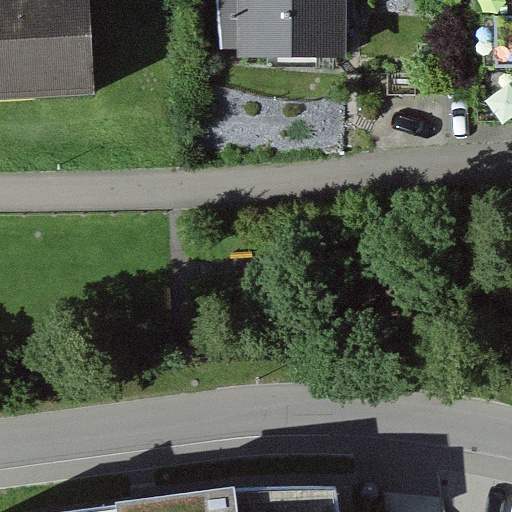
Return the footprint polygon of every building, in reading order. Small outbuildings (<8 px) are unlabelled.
[(0,0),(0,84),(40,83),(40,94),(92,91),(86,0),(0,0)] [(247,0),(247,53),(338,53),(338,15),(351,15),(351,0),(247,0)] [(511,17),(495,18),(496,47),(477,48),(479,112),(511,111),(511,17)] [(416,40),(388,40),(388,97),(416,97),(416,40)] [(205,483),(35,511),(344,511),(343,482),(205,483)]
